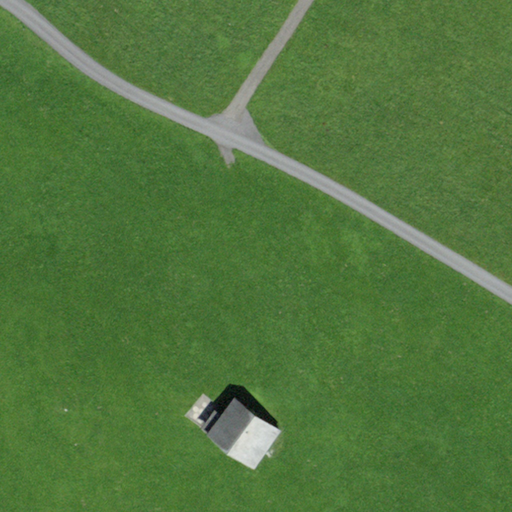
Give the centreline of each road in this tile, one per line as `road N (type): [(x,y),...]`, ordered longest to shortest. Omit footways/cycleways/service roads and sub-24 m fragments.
road 1 (track): [(12,0),(102,73),(384,214),(511,291)]
road 2 (track): [(222,138),(313,0)]
